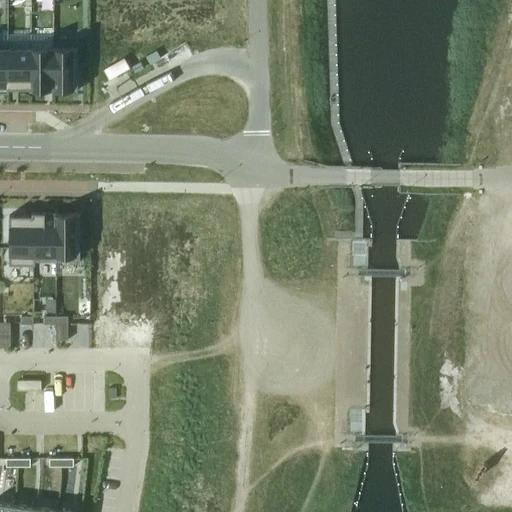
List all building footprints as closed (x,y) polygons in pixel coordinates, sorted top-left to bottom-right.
[(7,43),(7,91),(9,91),(9,88),(30,88),(30,90),(31,90),(31,47),(9,47),(9,43),(7,43)] [(31,47),(31,90),(54,90),(54,47),(31,47)] [(54,47),(54,90),(78,90),(78,47),(54,47)] [(105,68),(110,78),(132,67),(127,57),(105,68)] [(9,214),(9,265),(33,265),(33,211),(32,214),(9,214)] [(33,211),(33,265),(35,265),(35,260),(57,260),(57,211),(33,211)] [(57,211),(57,260),(80,260),(80,212),(57,212),(57,211)] [(45,315),(45,323),(57,323),(57,315),(45,315)] [(57,315),(57,323),(68,323),(68,315),(57,315)] [(22,324),(34,324),(34,316),(22,316),(22,324)] [(57,323),(57,339),(68,339),(68,323),(57,323)] [(19,459),(7,459),(7,467),(19,467),(19,459)] [(19,467),(31,467),(31,459),(19,459),(19,467)] [(62,459),(50,459),(50,467),(62,467),(62,459)] [(13,511),(15,504),(0,501),(0,511),(13,511)]
